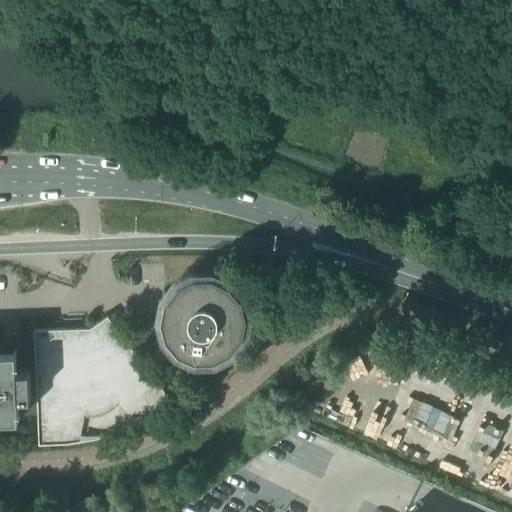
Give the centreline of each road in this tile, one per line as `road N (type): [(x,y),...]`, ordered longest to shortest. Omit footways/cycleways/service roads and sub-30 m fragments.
road 1 (tertiary): [(366,260),(294,223),(243,208),(89,185)]
road 2 (tertiary): [(94,252),(234,247),(366,260)]
road 3 (tertiary): [(511,311),(366,260)]
